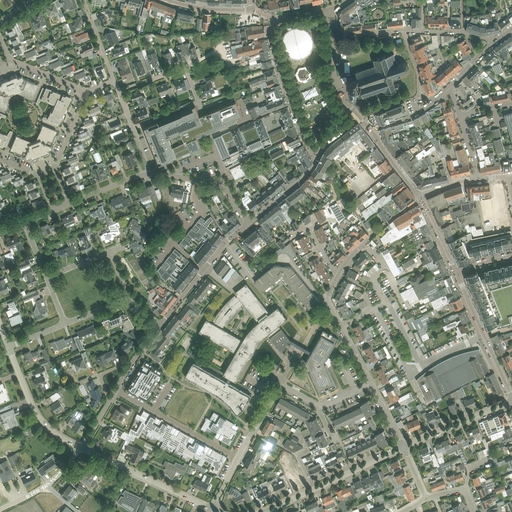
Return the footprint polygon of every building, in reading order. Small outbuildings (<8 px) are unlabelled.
[(60,0),(62,2),(62,3),(64,6),(64,8),(68,7),(69,11),(73,9),(78,7),(74,0),(72,0),(71,0),(70,0),(60,0)] [(128,0),(127,4),(139,7),(137,12),(136,16),(140,17),(141,13),(144,2),(141,1),(140,0),(128,0)] [(149,0),(145,0),(144,4),(143,7),(141,16),(147,17),(148,11),(146,11),(147,7),(149,8),(151,0),(149,0)] [(160,3),(152,0),(150,8),(153,9),(152,11),(153,12),(152,15),(156,17),(158,11),(157,11),(160,3)] [(267,4),(264,4),(265,10),(270,9),(270,11),(281,9),(279,0),(274,0),(268,1),(269,3),(267,3),(267,4)] [(279,0),(281,9),(281,10),(290,8),(288,0),(289,0),(288,0),(279,0)] [(289,0),(292,8),(300,7),(299,4),(298,0),(289,0)] [(339,12),(341,25),(351,23),(363,20),(370,18),(370,16),(360,19),(358,15),(357,10),(361,8),(361,9),(367,6),(365,3),(363,4),(362,3),(359,5),(356,0),(355,0),(356,0),(339,12)] [(53,4),(45,7),(47,12),(49,16),(57,13),(59,18),(60,18),(64,16),(61,7),(60,6),(59,4),(59,1),(58,1),(59,2),(55,4),(54,1),(52,2),(53,4)] [(158,11),(164,13),(163,16),(165,17),(166,17),(166,14),(165,13),(168,6),(160,3),(157,11),(158,11)] [(168,6),(165,13),(166,14),(166,17),(173,19),(174,17),(176,9),(168,6)] [(97,14),(98,17),(97,17),(100,25),(103,24),(104,25),(105,25),(109,24),(107,18),(106,19),(104,14),(107,14),(106,10),(102,12),(97,14)] [(177,10),(176,15),(176,19),(191,22),(193,14),(177,10)] [(30,19),(32,24),(35,30),(42,28),(42,26),(42,25),(45,24),(41,12),(34,14),(35,17),(30,19)] [(388,22),(388,23),(389,28),(404,27),(403,21),(402,21),(401,13),(396,14),(397,21),(388,22)] [(495,25),(491,26),(493,34),(500,32),(499,27),(498,21),(499,21),(498,16),(498,13),(495,13),(496,17),(494,18),(495,25)] [(430,17),(425,17),(426,23),(429,23),(429,27),(435,27),(435,19),(435,16),(432,16),(432,17),(430,17)] [(468,24),(464,23),(465,28),(466,29),(466,31),(471,32),(475,19),(473,18),(473,17),(472,16),(470,23),(468,23),(468,24)] [(69,27),(66,28),(68,33),(71,32),(75,31),(77,30),(82,28),(80,24),(84,23),(81,17),(76,19),(67,23),(69,27)] [(451,23),(451,28),(459,28),(459,21),(461,21),(461,17),(459,17),(457,17),(451,17),(451,23)] [(511,22),(509,17),(500,24),(501,27),(502,31),(511,24),(511,22)] [(485,19),(485,20),(487,35),(493,34),(491,26),(489,26),(488,18),(485,19)] [(412,19),(412,28),(421,28),(421,19),(417,19),(412,19)] [(351,23),(341,25),(342,34),(376,30),(379,30),(378,24),(364,25),(363,20),(351,23)] [(479,26),(477,34),(482,35),(484,35),(487,35),(485,20),(482,21),(483,26),(479,26)] [(12,25),(13,27),(4,30),(6,35),(9,34),(10,36),(12,35),(13,37),(13,38),(18,35),(20,35),(19,33),(22,33),(20,29),(20,30),(17,21),(11,25),(12,25)] [(264,25),(247,27),(247,30),(245,30),(246,39),(249,39),(266,36),(265,30),(264,26),(264,25)] [(119,29),(112,28),(109,28),(109,31),(110,32),(105,34),(109,45),(119,41),(117,36),(118,35),(119,29)] [(83,30),(79,32),(70,35),(71,38),(73,38),(73,39),(76,39),(77,41),(78,41),(79,42),(82,41),(83,41),(86,40),(85,39),(89,38),(87,32),(84,33),(83,30)] [(13,38),(13,37),(8,39),(10,43),(12,42),(13,45),(15,44),(16,46),(21,44),(23,44),(22,41),(20,41),(18,35),(13,38)] [(177,55),(178,56),(180,61),(185,59),(184,59),(185,59),(184,55),(187,54),(183,44),(183,43),(181,40),(180,37),(180,35),(177,36),(180,44),(176,46),(178,51),(175,52),(177,55)] [(422,83),(430,80),(431,79),(430,76),(436,74),(438,73),(430,50),(439,47),(437,35),(435,35),(435,42),(433,43),(427,45),(427,44),(421,47),(412,50),(415,58),(416,58),(418,62),(423,60),(424,64),(419,66),(421,71),(419,71),(422,79),(421,79),(422,83)] [(441,36),(441,41),(442,46),(448,46),(453,45),(453,44),(456,42),(456,44),(458,43),(461,49),(468,45),(465,39),(463,40),(460,36),(455,38),(453,36),(454,35),(444,35),(441,36)] [(412,43),(410,44),(412,50),(421,47),(419,43),(423,42),(421,36),(411,39),(412,43)] [(236,48),(238,57),(250,54),(269,50),(266,39),(259,40),(254,41),(249,43),(250,44),(236,48)] [(503,41),(502,42),(507,49),(509,47),(511,50),(511,51),(511,45),(507,39),(503,41)] [(113,50),(115,57),(126,53),(124,48),(127,47),(125,41),(119,43),(120,47),(116,48),(113,50)] [(190,42),(183,44),(187,54),(190,53),(191,58),(197,55),(195,51),(195,50),(196,49),(198,48),(197,45),(192,47),(190,42)] [(502,42),(498,45),(506,56),(506,55),(508,53),(505,50),(507,49),(502,42)] [(16,46),(12,48),(13,52),(16,51),(17,54),(19,53),(20,55),(24,54),(26,53),(25,50),(27,49),(24,43),(23,44),(21,44),(16,46)] [(87,43),(82,45),(77,47),(78,50),(82,48),(84,52),(80,54),(82,58),(93,53),(92,50),(93,50),(91,43),(87,45),(87,43)] [(464,60),(460,63),(463,66),(465,66),(465,65),(470,61),(468,59),(471,57),(469,52),(471,51),(468,45),(461,49),(464,55),(462,56),(464,60)] [(506,56),(498,45),(494,48),(503,60),(505,58),(506,59),(507,58),(507,57),(506,55),(506,56)] [(26,53),(24,54),(26,58),(28,57),(29,59),(31,58),(33,61),(37,59),(39,58),(37,55),(36,55),(34,50),(33,47),(27,49),(25,50),(26,53)] [(162,55),(164,59),(166,64),(169,63),(170,64),(174,62),(172,58),(175,57),(172,48),(169,49),(170,52),(162,55)] [(144,57),(142,50),(136,52),(138,58),(136,59),(137,62),(133,63),(135,69),(134,69),(135,72),(136,72),(138,75),(138,76),(141,75),(141,74),(145,72),(140,58),(144,57)] [(146,63),(149,71),(152,70),(151,67),(155,65),(157,69),(161,68),(159,64),(160,64),(157,56),(154,50),(146,53),(148,59),(148,60),(149,62),(146,63)] [(269,50),(250,54),(251,59),(249,59),(250,65),(257,63),(256,58),(261,57),(262,60),(271,58),(269,50)] [(491,52),(484,58),(491,65),(492,65),(492,66),(496,74),(503,70),(499,62),(499,63),(497,59),(498,58),(495,56),(497,55),(496,54),(492,51),(491,52)] [(37,59),(38,63),(41,62),(42,64),(44,63),(45,66),(49,64),(51,63),(50,60),(49,61),(46,55),(45,52),(46,52),(37,55),(39,58),(37,59)] [(356,72),(355,71),(354,72),(356,79),(349,81),(349,79),(347,80),(348,81),(347,81),(348,81),(346,82),(347,83),(348,83),(350,89),(349,90),(349,91),(351,91),(352,92),(353,92),(353,90),(356,89),(357,93),(356,93),(357,94),(358,94),(359,97),(358,98),(359,98),(359,97),(363,96),(363,97),(364,97),(364,96),(368,95),(368,96),(369,96),(369,95),(373,93),(373,95),(374,94),(374,93),(378,92),(378,93),(379,93),(379,92),(383,90),(383,93),(383,94),(384,93),(384,94),(385,94),(385,93),(388,92),(389,93),(389,92),(396,90),(397,90),(396,89),(397,89),(399,88),(400,88),(400,87),(400,86),(401,86),(401,85),(400,85),(400,84),(400,83),(400,84),(398,83),(398,82),(397,82),(397,81),(397,80),(399,79),(400,80),(400,79),(401,77),(401,76),(400,74),(401,74),(402,74),(402,73),(406,72),(407,72),(407,71),(408,69),(409,69),(409,68),(408,68),(407,65),(408,64),(407,64),(404,63),(404,62),(403,62),(403,63),(399,65),(399,64),(398,64),(398,65),(397,65),(394,55),(394,54),(393,53),(393,54),(386,56),(386,55),(385,54),(385,56),(378,58),(377,57),(376,58),(377,59),(374,60),(372,59),(372,60),(373,61),(375,65),(374,65),(374,66),(371,67),(371,66),(370,66),(370,67),(367,68),(367,67),(366,68),(363,69),(362,69),(363,70),(360,71),(359,70),(359,71),(356,72)] [(444,83),(445,84),(449,81),(448,79),(452,75),(453,76),(460,70),(463,67),(464,68),(464,67),(463,66),(460,63),(451,54),(446,56),(450,61),(449,61),(451,63),(450,64),(449,63),(445,67),(445,68),(441,72),(439,74),(438,73),(436,74),(430,76),(431,79),(430,80),(422,83),(422,84),(425,90),(426,90),(428,95),(435,92),(434,90),(437,89),(438,88),(438,87),(438,88),(439,87),(444,83)] [(51,63),(49,64),(51,68),(53,67),(54,69),(57,69),(58,71),(62,70),(62,69),(64,69),(62,65),(61,66),(59,60),(57,57),(58,57),(50,60),(51,63)] [(125,59),(123,60),(118,62),(121,70),(120,71),(123,78),(131,75),(125,59)] [(264,68),(268,67),(273,65),(271,59),(257,63),(250,65),(249,65),(250,68),(261,65),(262,69),(264,68)] [(62,69),(62,70),(63,74),(66,72),(67,75),(69,74),(70,77),(74,75),(76,74),(75,71),(74,71),(71,65),(71,66),(70,63),(71,62),(69,63),(62,65),(64,69),(62,69)] [(98,66),(92,68),(96,76),(98,75),(99,77),(102,77),(103,79),(107,77),(103,68),(104,67),(102,64),(98,66)] [(311,70),(306,66),(299,67),(296,74),(299,80),(305,82),(311,78),(311,70)] [(475,67),(467,76),(472,81),(474,79),(477,83),(479,80),(478,77),(482,72),(487,77),(489,75),(483,70),(480,66),(477,69),(475,67)] [(74,75),(76,79),(78,78),(79,80),(82,79),(83,82),(85,83),(91,81),(89,75),(86,76),(84,71),(82,68),(83,68),(83,67),(75,71),(76,74),(74,75)] [(250,82),(251,86),(267,80),(277,76),(274,68),(264,72),(265,76),(250,82)] [(0,107),(5,110),(6,110),(7,111),(9,106),(7,106),(8,105),(9,102),(7,101),(11,94),(13,93),(15,92),(17,91),(25,94),(24,96),(27,97),(28,97),(27,99),(32,101),(32,99),(38,85),(36,84),(29,81),(27,81),(27,80),(23,79),(22,76),(17,78),(17,76),(13,78),(12,76),(11,77),(9,78),(10,79),(8,80),(7,79),(6,79),(4,80),(4,81),(1,83),(2,84),(0,85),(0,107)] [(173,81),(175,86),(176,89),(181,87),(182,91),(190,88),(187,81),(184,82),(182,76),(176,78),(177,80),(173,81)] [(208,83),(204,84),(200,86),(203,96),(212,93),(213,96),(219,94),(217,90),(214,89),(212,82),(211,82),(211,81),(214,80),(212,76),(210,77),(205,79),(207,82),(208,82),(208,83)] [(467,76),(463,80),(470,87),(473,86),(476,88),(479,85),(477,83),(474,79),(472,81),(467,76)] [(265,90),(275,86),(280,84),(277,77),(260,84),(262,91),(265,90)] [(470,87),(463,80),(458,85),(459,85),(456,87),(456,89),(463,100),(475,92),(479,89),(478,88),(480,85),(479,85),(476,88),(473,86),(470,87)] [(157,87),(158,91),(160,96),(165,94),(165,93),(168,92),(170,98),(175,96),(172,87),(172,88),(169,89),(166,83),(157,87)] [(275,86),(265,90),(266,93),(267,93),(268,99),(269,102),(269,103),(278,100),(277,97),(280,96),(284,95),(283,92),(281,87),(276,89),(275,86)] [(42,88),(36,103),(38,104),(41,100),(45,101),(45,100),(55,104),(50,116),(49,115),(48,118),(43,117),(42,119),(58,126),(59,124),(70,98),(65,95),(64,97),(62,96),(60,100),(58,99),(60,94),(46,88),(45,89),(42,88)] [(104,96),(106,100),(108,107),(112,106),(109,101),(115,98),(111,89),(107,90),(108,93),(106,94),(107,96),(104,97),(104,96)] [(502,90),(499,91),(501,102),(509,101),(508,98),(507,93),(502,94),(502,90)] [(137,99),(139,104),(146,102),(144,96),(142,97),(140,91),(130,94),(132,101),(137,99)] [(493,96),(494,101),(494,104),(501,102),(499,91),(497,91),(498,95),(493,96)] [(463,100),(463,101),(463,102),(465,105),(475,99),(477,98),(478,97),(475,92),(463,100)] [(252,96),(243,99),(244,104),(254,100),(252,96)] [(88,109),(90,113),(92,112),(93,115),(101,112),(100,112),(99,109),(100,109),(97,104),(100,103),(100,101),(102,100),(101,97),(98,98),(98,97),(92,99),(91,102),(92,105),(90,106),(91,108),(88,109)] [(146,102),(139,104),(141,110),(136,111),(139,119),(149,116),(146,107),(149,106),(149,105),(159,102),(158,97),(146,102)] [(248,109),(252,118),(258,116),(269,111),(276,109),(287,104),(285,97),(278,100),(269,103),(267,105),(266,103),(259,106),(255,107),(254,107),(248,109)] [(475,99),(465,105),(468,109),(469,109),(470,109),(472,108),(473,108),(474,108),(478,106),(477,105),(480,103),(477,98),(475,99)] [(445,101),(441,103),(442,108),(444,115),(453,113),(451,107),(447,108),(445,101)] [(146,127),(143,128),(158,165),(159,165),(166,162),(167,162),(172,159),(173,159),(171,156),(174,155),(176,158),(189,153),(190,152),(191,152),(193,156),(193,155),(202,151),(202,152),(203,151),(201,147),(205,146),(205,145),(201,147),(197,138),(207,134),(210,133),(221,128),(238,121),(236,118),(242,116),(239,109),(238,107),(236,102),(206,114),(200,117),(197,111),(196,107),(194,108),(146,127)] [(377,114),(374,116),(378,126),(381,125),(409,115),(404,102),(401,103),(402,105),(386,111),(386,112),(384,113),(384,112),(377,115),(377,114)] [(433,108),(427,111),(428,113),(429,113),(428,111),(430,110),(431,112),(434,112),(434,111),(442,108),(441,103),(433,108)] [(280,110),(282,116),(284,121),(286,124),(282,125),(283,129),(285,128),(295,124),(294,124),(292,118),(293,118),(292,117),(291,113),(290,113),(288,107),(288,106),(287,107),(281,109),(280,110)] [(0,146),(2,147),(3,146),(6,147),(12,132),(10,131),(7,135),(3,134),(3,135),(0,133),(0,118),(0,117),(5,118),(6,115),(0,112),(0,146)] [(83,121),(84,125),(86,125),(88,128),(96,125),(96,124),(95,125),(94,122),(92,116),(93,115),(92,112),(90,113),(86,115),(87,117),(85,118),(85,120),(83,121)] [(417,117),(413,120),(415,124),(416,126),(419,125),(420,124),(429,119),(428,117),(426,112),(425,112),(426,113),(421,115),(422,116),(421,117),(421,116),(420,116),(419,116),(419,117),(419,118),(418,119),(417,117)] [(480,122),(469,125),(471,132),(479,129),(481,129),(483,128),(482,125),(484,124),(483,120),(488,118),(487,115),(479,118),(480,122)] [(116,116),(111,118),(105,121),(107,126),(110,125),(112,130),(115,128),(115,129),(119,128),(119,127),(122,125),(120,120),(118,121),(116,116)] [(239,127),(214,138),(226,166),(272,143),(287,136),(286,135),(288,134),(285,128),(283,129),(269,135),(262,117),(262,118),(255,120),(255,121),(239,127)] [(444,121),(446,127),(456,124),(454,118),(444,121)] [(394,126),(381,129),(383,137),(388,135),(392,134),(404,131),(405,131),(405,130),(408,130),(408,131),(410,130),(409,127),(414,125),(412,121),(403,123),(394,126)] [(359,123),(348,131),(356,144),(360,140),(367,135),(359,123)] [(10,149),(10,150),(21,155),(25,156),(26,159),(31,157),(32,158),(35,157),(36,158),(38,158),(37,157),(39,157),(39,156),(40,155),(41,156),(42,156),(44,155),(44,153),(47,152),(47,150),(51,148),(50,146),(52,142),(51,142),(55,132),(44,128),(44,126),(44,125),(41,124),(39,128),(41,129),(42,130),(42,131),(38,141),(35,142),(33,143),(31,144),(20,139),(20,137),(21,136),(17,134),(15,137),(15,138),(10,149)] [(295,124),(285,128),(288,134),(289,138),(298,134),(295,124)] [(456,124),(446,127),(446,129),(449,128),(450,133),(458,130),(456,124)] [(78,134),(79,138),(81,137),(83,140),(91,137),(90,137),(89,134),(87,128),(88,128),(86,125),(84,125),(80,127),(81,130),(79,131),(80,133),(78,134)] [(479,129),(471,132),(473,139),(481,137),(479,133),(491,129),(490,126),(485,127),(483,128),(481,129),(479,129)] [(498,128),(491,130),(494,142),(495,145),(497,152),(504,150),(498,128)] [(449,133),(449,136),(446,137),(447,140),(460,136),(458,130),(450,133),(449,133)] [(341,137),(331,145),(338,153),(342,157),(350,150),(349,149),(356,144),(348,131),(341,137)] [(388,135),(383,137),(384,144),(401,140),(404,139),(410,137),(407,138),(407,135),(405,136),(404,131),(392,134),(388,135)] [(119,134),(117,132),(110,135),(112,139),(115,137),(118,144),(122,143),(122,142),(127,139),(124,132),(119,134)] [(286,140),(288,144),(287,145),(289,149),(301,143),(299,139),(301,138),(298,134),(289,138),(286,140)] [(367,135),(360,140),(367,150),(363,153),(364,155),(372,149),(374,148),(373,146),(375,145),(367,135)] [(401,140),(384,144),(394,157),(400,152),(400,153),(406,150),(414,145),(415,144),(418,142),(414,136),(411,138),(410,137),(404,139),(401,140)] [(72,146),(74,150),(76,150),(77,153),(85,150),(85,149),(84,150),(83,147),(84,147),(81,141),(83,140),(81,137),(79,138),(75,139),(76,142),(74,143),(75,145),(72,146)] [(436,137),(430,139),(432,142),(434,144),(434,145),(435,146),(440,145),(443,144),(443,143),(440,144),(439,139),(437,140),(436,137)] [(481,137),(473,139),(475,146),(476,146),(476,147),(481,146),(486,144),(490,143),(489,138),(482,140),(481,137)] [(124,156),(125,158),(124,159),(124,160),(124,161),(125,162),(126,161),(128,167),(137,163),(133,154),(136,153),(131,141),(127,142),(131,153),(124,156)] [(400,153),(399,154),(395,157),(401,165),(402,164),(412,157),(412,156),(422,148),(418,142),(415,144),(414,145),(415,146),(406,150),(400,153)] [(481,146),(476,147),(480,159),(484,158),(485,158),(485,157),(482,148),(487,147),(486,144),(481,146)] [(292,162),(293,162),(299,158),(308,154),(303,145),(294,149),(297,154),(290,158),(292,162)] [(324,153),(331,159),(338,153),(331,145),(326,149),(327,149),(324,153)] [(440,145),(435,146),(436,149),(439,158),(440,158),(444,157),(444,156),(440,145)] [(365,158),(362,161),(365,165),(372,159),(372,160),(381,153),(377,147),(370,152),(370,153),(370,154),(365,158)] [(463,148),(457,150),(461,162),(463,166),(459,167),(461,175),(471,173),(468,165),(463,148)] [(283,149),(271,156),(273,160),(286,154),(283,149)] [(430,153),(432,152),(429,149),(426,151),(424,149),(414,156),(414,157),(415,158),(411,161),(410,160),(403,165),(406,169),(424,157),(430,153)] [(489,155),(491,165),(493,173),(501,171),(499,163),(499,161),(498,157),(498,158),(495,158),(493,152),(492,152),(492,149),(488,150),(489,155)] [(67,159),(69,163),(71,162),(72,165),(76,163),(80,162),(80,161),(79,162),(78,159),(76,153),(77,153),(76,150),(74,150),(70,152),(71,155),(69,156),(70,158),(67,159)] [(499,163),(501,171),(510,170),(509,158),(506,159),(504,150),(497,152),(498,158),(498,157),(499,161),(499,163)] [(430,153),(424,157),(429,168),(432,185),(446,182),(445,175),(443,175),(438,177),(436,178),(433,164),(429,156),(431,155),(431,154),(433,153),(432,152),(430,153)] [(111,162),(108,163),(110,168),(110,169),(111,170),(113,173),(118,171),(117,169),(123,166),(118,153),(114,155),(116,160),(111,162)] [(324,153),(316,168),(323,173),(325,171),(326,171),(326,170),(333,160),(331,159),(324,153)] [(381,153),(372,160),(373,161),(374,160),(376,162),(375,163),(376,164),(385,158),(381,153)] [(308,154),(299,158),(303,164),(299,166),(303,173),(313,162),(308,154)] [(485,158),(484,158),(485,160),(487,174),(493,173),(491,165),(489,155),(485,157),(485,158)] [(424,157),(406,169),(411,177),(418,171),(424,168),(425,169),(424,170),(429,168),(424,157)] [(355,159),(346,165),(352,172),(360,165),(355,159)] [(385,159),(381,162),(372,169),(374,172),(379,169),(381,171),(382,170),(384,173),(392,167),(385,159)] [(452,159),(448,160),(452,178),(461,175),(459,167),(457,160),(452,161),(452,159)] [(487,174),(485,160),(478,161),(479,165),(481,166),(481,167),(480,167),(481,175),(487,174)] [(442,161),(438,163),(443,175),(445,175),(446,182),(449,182),(447,174),(442,161)] [(63,176),(68,174),(73,172),(75,171),(76,173),(77,172),(75,166),(77,165),(76,163),(72,165),(71,162),(69,163),(64,165),(66,167),(63,168),(64,170),(62,171),(63,176)] [(92,169),(95,175),(97,180),(103,177),(103,176),(106,175),(106,174),(108,173),(107,168),(104,162),(92,167),(93,169),(92,169)] [(344,162),(341,165),(343,168),(344,168),(350,174),(352,172),(346,165),(346,164),(344,163),(344,162)] [(241,163),(229,169),(235,180),(246,174),(245,171),(246,170),(246,169),(244,166),(243,167),(241,163)] [(311,174),(311,175),(319,180),(324,174),(323,173),(316,168),(311,174)] [(417,175),(412,178),(420,188),(421,188),(422,188),(432,185),(429,168),(424,170),(417,175)] [(0,175),(1,179),(0,179),(0,184),(11,180),(10,177),(11,176),(10,172),(7,173),(6,171),(4,171),(3,169),(0,169),(0,175)] [(293,172),(287,176),(282,169),(279,171),(287,183),(286,180),(288,179),(290,181),(291,183),(297,179),(293,172)] [(68,174),(69,176),(67,177),(68,179),(65,180),(67,184),(72,183),(72,182),(78,180),(80,179),(78,173),(76,174),(76,173),(75,171),(73,172),(68,174)] [(385,185),(388,183),(388,184),(390,183),(393,187),(402,180),(395,171),(391,174),(388,177),(383,182),(385,185)] [(10,177),(11,180),(12,179),(14,185),(15,185),(16,188),(15,188),(23,185),(22,182),(24,181),(28,179),(24,181),(22,177),(20,178),(19,176),(17,177),(16,174),(11,176),(10,177)] [(269,181),(272,184),(278,192),(278,191),(284,187),(283,186),(286,184),(283,180),(282,179),(278,174),(269,181)] [(311,175),(307,179),(313,185),(316,186),(319,183),(323,187),(325,183),(319,180),(311,175)] [(22,182),(23,185),(24,184),(27,190),(32,188),(36,187),(35,182),(32,183),(31,181),(29,182),(28,179),(24,181),(22,182)] [(69,189),(71,193),(80,189),(78,185),(78,183),(83,181),(83,179),(79,181),(78,180),(72,182),(72,183),(73,185),(71,186),(71,188),(69,189)] [(304,183),(317,194),(319,192),(314,187),(313,188),(312,187),(313,185),(307,179),(304,183)] [(376,193),(369,199),(365,193),(356,200),(362,210),(370,204),(388,191),(385,187),(383,188),(381,185),(382,184),(379,181),(371,188),(374,191),(374,190),(376,193)] [(362,212),(366,219),(367,221),(368,219),(378,212),(381,210),(380,209),(383,207),(381,206),(391,199),(407,186),(403,181),(391,190),(392,190),(387,193),(388,195),(386,196),(385,194),(362,212)] [(317,194),(304,183),(301,186),(307,191),(309,189),(310,190),(310,191),(315,196),(319,200),(321,198),(317,194)] [(494,184),(501,228),(511,226),(504,183),(494,184)] [(272,184),(266,189),(272,196),(278,192),(272,184)] [(138,193),(140,198),(141,202),(142,204),(148,202),(161,198),(158,189),(154,191),(152,185),(147,187),(148,190),(138,193)] [(489,185),(473,186),(474,199),(480,198),(491,196),(490,185),(489,185)] [(407,186),(391,199),(393,201),(394,200),(400,208),(407,203),(409,204),(415,200),(412,197),(414,196),(410,190),(407,186)] [(444,192),(450,206),(452,206),(455,205),(461,204),(469,202),(468,200),(468,197),(466,197),(463,190),(462,187),(461,186),(444,192)] [(172,192),(171,196),(174,197),(182,198),(181,201),(187,203),(189,192),(184,191),(184,189),(179,188),(179,189),(176,188),(173,187),(172,192)] [(301,187),(291,194),(296,201),(301,197),(303,199),(307,196),(304,190),(301,187)] [(32,188),(27,190),(25,191),(26,194),(28,193),(30,199),(35,197),(40,195),(38,191),(36,192),(35,190),(33,191),(32,188)] [(266,189),(260,193),(266,201),(272,196),(266,189)] [(245,196),(241,198),(244,206),(245,208),(248,211),(248,210),(250,208),(253,211),(260,205),(255,199),(252,200),(248,196),(251,194),(248,190),(244,192),(245,196)] [(444,192),(427,199),(431,207),(437,204),(440,212),(447,209),(448,210),(449,209),(450,212),(453,211),(452,206),(450,206),(444,192)] [(255,199),(260,205),(260,206),(266,201),(260,193),(254,198),(255,199)] [(217,194),(211,197),(212,197),(213,196),(216,202),(219,201),(220,202),(221,202),(219,199),(217,195),(217,194)] [(287,198),(290,202),(293,205),(296,209),(297,210),(299,208),(299,207),(297,205),(295,202),(296,201),(291,194),(287,198)] [(132,204),(130,197),(125,199),(123,195),(111,200),(112,202),(111,202),(113,208),(121,205),(123,208),(132,204)] [(35,197),(30,199),(29,200),(30,203),(31,202),(34,208),(44,204),(42,200),(39,201),(39,199),(36,200),(35,197)] [(286,198),(278,204),(281,208),(281,209),(281,210),(282,211),(287,219),(289,217),(288,214),(288,210),(289,210),(290,206),(291,205),(289,202),(286,198)] [(86,211),(88,214),(90,213),(91,217),(98,215),(99,218),(98,218),(99,220),(100,219),(101,222),(106,220),(107,224),(108,223),(112,222),(113,221),(112,217),(109,218),(108,214),(109,214),(108,211),(106,212),(107,215),(106,215),(103,209),(105,208),(106,208),(106,207),(106,206),(104,201),(101,202),(100,202),(101,203),(102,205),(99,206),(98,204),(88,207),(89,210),(86,211)] [(469,202),(461,204),(461,208),(462,210),(467,210),(471,209),(478,208),(476,201),(475,201),(469,202)] [(330,202),(328,203),(337,218),(344,213),(341,207),(340,208),(337,202),(331,205),(330,206),(329,203),(330,202)] [(437,204),(431,207),(439,225),(443,223),(445,222),(447,221),(447,220),(450,219),(454,217),(454,219),(465,215),(465,216),(469,214),(468,212),(472,211),(471,209),(462,210),(461,208),(456,211),(453,211),(450,212),(449,209),(448,210),(447,209),(440,212),(437,204)] [(278,205),(273,209),(278,215),(283,222),(287,219),(282,211),(281,210),(281,209),(278,205)] [(400,216),(393,221),(396,225),(397,226),(398,227),(399,229),(411,223),(411,224),(424,217),(423,214),(419,205),(409,210),(400,216)] [(381,210),(378,212),(385,221),(390,218),(387,214),(383,207),(380,209),(381,210)] [(273,209),(268,212),(273,218),(278,225),(283,222),(278,215),(273,209)] [(355,210),(347,217),(349,220),(354,215),(356,219),(358,223),(361,221),(355,210)] [(0,212),(0,211),(0,218),(1,222),(15,216),(14,213),(11,214),(10,213),(3,216),(3,215),(2,215),(0,212)] [(227,212),(225,214),(237,228),(241,225),(236,219),(237,218),(233,213),(230,216),(227,212)] [(268,212),(263,217),(271,227),(276,223),(272,219),(273,218),(268,212)] [(61,223),(63,227),(64,231),(67,230),(65,225),(78,220),(79,220),(80,221),(82,221),(79,213),(75,215),(76,216),(73,217),(72,214),(68,215),(68,216),(62,219),(64,221),(61,223)] [(237,228),(225,214),(223,215),(225,218),(223,220),(233,232),(237,228)] [(308,215),(303,220),(305,224),(311,221),(308,215)] [(442,228),(448,242),(454,239),(452,236),(451,236),(450,234),(453,233),(451,228),(457,226),(458,228),(468,224),(465,216),(465,215),(454,219),(456,222),(442,228)] [(199,219),(197,222),(202,226),(221,242),(225,237),(221,234),(222,233),(222,234),(223,234),(219,228),(214,233),(207,227),(213,220),(211,216),(207,219),(206,221),(204,223),(199,219)] [(263,217),(258,220),(261,224),(265,229),(267,231),(268,229),(271,227),(263,217)] [(382,237),(380,238),(382,241),(388,238),(390,241),(391,243),(408,233),(412,231),(427,223),(427,222),(424,217),(411,224),(411,223),(399,229),(398,227),(397,226),(390,229),(382,237)] [(128,228),(131,229),(130,231),(134,233),(132,238),(141,241),(144,233),(139,231),(141,226),(137,225),(139,221),(133,218),(131,222),(130,222),(128,228)] [(366,219),(362,221),(366,228),(372,225),(368,219),(367,221),(366,219)] [(219,226),(223,230),(227,237),(233,232),(223,220),(221,222),(222,224),(220,225),(219,226)] [(102,235),(100,236),(102,240),(104,239),(106,242),(114,238),(113,237),(120,233),(118,227),(120,226),(118,222),(113,224),(112,222),(108,223),(109,226),(108,226),(110,232),(107,233),(106,232),(102,234),(102,235)] [(200,228),(198,231),(203,236),(203,235),(206,232),(209,235),(212,237),(209,240),(217,247),(221,242),(202,226),(197,222),(195,224),(200,228)] [(290,224),(293,229),(294,231),(299,228),(296,223),(295,224),(294,222),(290,224)] [(44,235),(49,233),(50,232),(50,231),(55,228),(57,233),(60,232),(56,223),(53,224),(48,227),(47,224),(41,227),(44,235)] [(415,236),(411,238),(414,243),(415,242),(417,241),(429,235),(432,233),(427,223),(412,231),(414,234),(415,236)] [(360,231),(359,232),(365,238),(369,234),(365,231),(363,229),(362,229),(357,224),(355,226),(360,231)] [(475,225),(469,226),(473,236),(484,234),(482,228),(476,229),(475,225)] [(322,226),(315,230),(318,237),(327,232),(326,230),(324,231),(322,226)] [(353,226),(349,229),(361,241),(365,238),(359,232),(353,226)] [(245,239),(240,244),(243,248),(244,247),(252,257),(256,253),(253,249),(261,243),(259,241),(263,238),(264,240),(267,244),(274,239),(268,232),(266,233),(264,231),(261,227),(257,230),(245,239)] [(190,231),(197,237),(199,234),(196,232),(192,228),(190,231)] [(79,247),(80,248),(82,253),(92,248),(89,242),(89,243),(87,237),(90,236),(88,231),(87,229),(84,230),(86,235),(79,238),(82,245),(79,247)] [(361,241),(349,229),(347,231),(351,235),(350,236),(358,245),(361,241)] [(472,239),(473,246),(475,256),(474,256),(475,257),(482,256),(482,255),(489,254),(489,253),(497,252),(496,251),(504,250),(504,249),(510,248),(511,248),(511,247),(511,236),(511,235),(511,230),(472,238),(472,239)] [(196,238),(197,237),(190,231),(188,234),(192,237),(192,238),(194,239),(194,240),(196,238)] [(199,234),(197,237),(196,238),(199,240),(202,237),(208,242),(205,245),(213,251),(217,247),(209,240),(206,238),(203,235),(203,236),(198,231),(196,232),(199,234)] [(327,232),(318,237),(322,243),(328,239),(330,242),(334,240),(333,238),(331,239),(329,236),(327,237),(326,234),(328,233),(327,232)] [(448,242),(450,248),(452,252),(454,256),(456,260),(455,260),(456,261),(458,265),(458,266),(459,266),(465,263),(466,263),(470,261),(471,260),(470,260),(470,258),(469,257),(470,257),(474,256),(475,256),(473,246),(472,239),(472,238),(471,233),(454,239),(448,242)] [(300,236),(297,238),(300,244),(308,239),(307,237),(306,237),(305,235),(301,238),(300,236)] [(341,238),(340,238),(346,245),(345,246),(351,251),(354,248),(342,235),(341,237),(341,238)] [(342,235),(354,248),(358,245),(350,236),(348,238),(345,235),(343,236),(342,235)] [(417,241),(415,242),(416,243),(418,242),(420,245),(424,242),(424,243),(432,239),(429,235),(417,241)] [(7,242),(9,247),(9,248),(12,254),(14,253),(11,247),(14,246),(14,247),(16,246),(18,250),(23,248),(21,244),(18,236),(14,238),(14,239),(7,242)] [(58,252),(57,250),(53,252),(55,256),(59,255),(60,255),(61,257),(65,256),(64,255),(67,253),(69,256),(73,254),(76,253),(75,250),(78,249),(78,251),(79,250),(74,241),(75,241),(74,237),(66,240),(69,247),(64,249),(58,252)] [(184,238),(182,240),(187,244),(187,245),(189,246),(192,243),(191,243),(189,242),(189,241),(189,242),(184,238)] [(300,244),(302,247),(302,248),(309,243),(308,242),(310,241),(308,239),(300,244)] [(426,246),(421,248),(423,251),(430,247),(435,245),(432,239),(424,243),(426,246)] [(280,248),(281,250),(286,246),(280,240),(276,243),(280,248)] [(298,254),(291,242),(286,246),(281,250),(280,248),(273,253),(276,257),(280,254),(281,254),(282,254),(283,253),(284,253),(285,254),(287,254),(288,255),(289,256),(290,258),(292,257),(293,258),(298,254)] [(204,243),(200,248),(210,256),(209,256),(210,256),(213,251),(205,245),(204,243)] [(302,247),(299,249),(301,253),(304,251),(305,253),(308,252),(307,250),(313,247),(311,245),(310,245),(309,243),(302,248),(302,247)] [(437,245),(422,253),(427,263),(442,256),(437,245)] [(381,252),(383,255),(390,252),(394,249),(393,246),(388,249),(386,250),(381,252)] [(210,256),(200,248),(196,252),(206,260),(209,256),(210,256)] [(173,252),(178,256),(177,256),(178,256),(180,257),(179,258),(180,258),(182,255),(175,249),(173,252)] [(341,251),(336,255),(337,255),(335,256),(341,261),(346,256),(341,251)] [(11,252),(4,255),(9,266),(13,265),(12,264),(15,263),(11,252)] [(206,260),(196,252),(192,257),(202,265),(206,260)] [(332,254),(329,256),(331,259),(329,260),(335,266),(341,261),(335,256),(337,255),(336,255),(334,252),(332,253),(332,254)] [(361,255),(359,258),(364,263),(368,259),(369,260),(371,258),(367,253),(364,255),(362,252),(360,254),(361,255)] [(3,264),(1,265),(3,269),(9,266),(4,255),(6,261),(3,262),(3,264)] [(169,256),(167,258),(174,264),(175,264),(177,261),(176,262),(174,260),(169,256)] [(224,256),(221,260),(222,260),(214,270),(222,276),(230,267),(231,268),(233,266),(224,256)] [(431,269),(432,269),(445,263),(443,257),(435,260),(436,263),(434,264),(431,265),(430,267),(431,269)] [(165,261),(170,265),(172,267),(174,264),(167,258),(165,261)] [(318,260),(316,258),(309,261),(310,263),(309,264),(311,269),(314,268),(314,269),(323,264),(322,261),(321,262),(319,259),(318,260)] [(355,259),(354,261),(356,263),(360,267),(362,265),(364,263),(359,258),(356,260),(355,259)] [(413,258),(403,263),(405,269),(416,263),(413,258)] [(189,260),(186,265),(195,273),(199,268),(189,260)] [(23,272),(24,276),(23,276),(23,277),(23,278),(23,279),(24,280),(25,280),(26,281),(28,285),(36,282),(34,277),(33,278),(31,273),(32,272),(31,268),(30,268),(29,265),(28,261),(25,262),(24,261),(13,265),(14,267),(13,267),(16,273),(19,271),(20,270),(22,272),(23,272)] [(445,263),(432,269),(433,272),(439,270),(441,273),(448,269),(445,263)] [(478,274),(500,329),(507,326),(511,324),(511,263),(509,265),(509,264),(503,266),(497,268),(497,267),(491,269),(490,269),(484,271),(484,272),(478,274)] [(145,264),(141,267),(146,273),(149,271),(145,264)] [(182,269),(175,264),(174,264),(172,267),(170,265),(169,266),(174,271),(177,268),(182,272),(179,275),(180,276),(180,275),(188,282),(192,277),(182,269)] [(314,276),(325,270),(324,267),(325,266),(323,264),(314,269),(316,271),(311,274),(312,277),(314,276)] [(396,264),(389,267),(393,273),(399,270),(397,266),(396,264)] [(162,265),(160,268),(164,272),(165,271),(184,287),(188,282),(180,275),(180,276),(177,279),(172,274),(174,271),(169,266),(167,269),(162,265)] [(186,265),(182,269),(192,277),(195,273),(186,265)] [(259,278),(255,281),(254,282),(263,292),(280,278),(283,278),(310,310),(316,305),(316,304),(319,301),(312,292),(307,296),(307,295),(311,291),(304,282),(299,286),(299,285),(303,282),(296,273),(291,277),(291,276),(295,272),(291,267),(286,266),(285,267),(284,267),(284,268),(282,268),(282,267),(280,267),(280,266),(275,265),(270,269),(273,274),(272,275),(269,270),(260,277),(264,282),(263,283),(259,278)] [(232,267),(222,279),(226,283),(231,277),(235,279),(240,275),(236,270),(232,267)] [(164,272),(160,268),(158,270),(162,278),(166,281),(169,277),(175,282),(172,285),(180,292),(184,287),(165,271),(164,272)] [(347,278),(352,280),(358,284),(359,282),(354,279),(357,274),(353,271),(349,269),(347,274),(346,277),(347,277),(347,278)] [(441,273),(427,279),(430,284),(451,275),(448,269),(441,273)] [(325,270),(314,276),(315,278),(319,277),(320,280),(329,275),(328,272),(327,272),(325,270)] [(466,276),(465,277),(467,282),(467,283),(469,287),(468,287),(470,291),(473,298),(475,302),(477,306),(478,310),(480,314),(482,318),(481,318),(484,324),(485,324),(487,329),(490,328),(492,333),(501,329),(500,329),(478,274),(477,272),(476,272),(472,274),(472,273),(472,274),(466,276)] [(329,275),(320,280),(323,284),(322,285),(321,284),(320,284),(321,286),(322,286),(323,287),(328,284),(327,282),(331,280),(329,277),(331,277),(329,275)] [(404,291),(400,293),(404,301),(408,299),(410,304),(415,301),(422,298),(454,282),(451,275),(430,284),(427,279),(421,282),(413,286),(404,291)] [(410,280),(413,286),(421,282),(418,275),(410,280)] [(207,278),(202,283),(210,289),(211,290),(213,288),(212,287),(214,284),(207,278)] [(341,285),(342,285),(349,289),(352,290),(355,284),(350,282),(345,279),(344,282),(342,282),(341,285)] [(454,282),(422,298),(425,304),(457,289),(454,282)] [(202,283),(198,289),(205,295),(206,296),(208,293),(207,292),(210,289),(202,283)] [(270,337),(282,352),(288,341),(289,339),(279,325),(287,318),(278,306),(270,313),(246,283),(235,292),(238,296),(236,297),(235,295),(233,297),(229,300),(226,303),(223,306),(220,310),(218,313),(215,317),(213,321),(215,322),(214,323),(206,319),(199,332),(236,353),(223,374),(236,382),(257,346),(259,343),(261,340),(264,337),(266,335),(268,334),(270,337)] [(338,290),(339,291),(346,295),(349,289),(342,285),(341,288),(339,287),(338,290)] [(161,286),(157,290),(157,291),(164,297),(167,300),(172,304),(177,298),(169,291),(169,292),(165,289),(165,290),(161,286)] [(194,291),(192,294),(198,299),(202,302),(204,299),(203,298),(205,295),(198,289),(195,292),(194,291)] [(457,289),(425,304),(425,305),(434,300),(436,305),(455,297),(459,295),(457,289)] [(30,293),(22,296),(24,301),(34,297),(37,296),(36,292),(35,290),(30,292),(30,293)] [(192,294),(187,299),(190,302),(195,306),(198,303),(196,301),(198,299),(192,294)] [(41,313),(35,315),(37,320),(48,315),(46,311),(48,311),(45,304),(43,298),(40,299),(39,295),(37,296),(34,297),(38,307),(41,313)] [(160,296),(158,298),(169,308),(172,304),(167,300),(164,297),(163,299),(160,296)] [(169,308),(158,298),(155,302),(159,306),(166,311),(169,308)] [(344,299),(335,298),(339,306),(338,307),(346,303),(344,299)] [(460,298),(442,306),(443,308),(449,306),(451,312),(463,306),(460,298)] [(13,301),(12,302),(8,303),(9,307),(8,308),(9,310),(7,311),(9,318),(12,325),(16,323),(16,322),(22,320),(19,314),(17,308),(16,308),(15,305),(13,301)] [(346,303),(338,307),(339,310),(341,309),(342,312),(351,307),(348,301),(346,303)] [(195,306),(190,302),(188,304),(199,314),(202,311),(195,306)] [(182,311),(188,316),(190,317),(193,315),(191,313),(193,310),(187,305),(182,311)] [(166,311),(159,306),(156,309),(155,308),(153,311),(158,316),(161,313),(163,315),(166,311)] [(351,307),(342,312),(343,315),(342,315),(344,318),(354,313),(351,307)] [(466,309),(444,318),(446,322),(456,318),(456,317),(459,315),(460,317),(468,314),(466,309)] [(182,311),(178,316),(183,320),(183,321),(185,323),(188,320),(186,319),(188,316),(182,311)] [(411,311),(404,315),(408,322),(408,323),(415,319),(411,311)] [(415,319),(408,323),(413,332),(424,326),(432,323),(427,313),(422,316),(418,318),(415,319)] [(104,326),(106,325),(107,325),(108,328),(122,323),(124,327),(123,329),(122,329),(124,332),(134,327),(127,316),(126,317),(124,316),(123,314),(112,318),(112,319),(109,320),(109,319),(108,319),(107,318),(103,320),(103,321),(100,322),(102,326),(103,325),(104,326)] [(176,314),(171,320),(178,326),(179,327),(182,324),(181,323),(183,321),(183,320),(178,316),(176,314)] [(446,325),(448,329),(470,319),(468,314),(460,317),(461,320),(457,322),(456,320),(446,325)] [(171,320),(166,326),(174,332),(175,333),(177,330),(176,329),(178,326),(171,320)] [(358,323),(355,324),(356,326),(353,327),(356,334),(362,331),(360,326),(358,323)] [(458,334),(451,338),(452,341),(467,334),(465,331),(468,329),(466,325),(465,325),(464,323),(456,327),(458,330),(456,330),(458,334)] [(77,335),(77,336),(73,337),(79,351),(84,349),(80,340),(89,336),(95,333),(98,338),(103,336),(101,330),(96,332),(93,325),(86,328),(86,329),(77,333),(77,335)] [(164,334),(171,338),(173,336),(172,335),(174,332),(166,326),(162,332),(164,334)] [(123,352),(125,351),(126,352),(129,349),(128,348),(134,342),(131,339),(133,337),(134,338),(137,334),(136,333),(137,332),(134,328),(123,333),(129,338),(124,344),(122,343),(121,345),(121,346),(120,347),(121,348),(120,349),(120,351),(121,352),(123,352)] [(362,331),(356,334),(360,340),(363,338),(364,340),(371,336),(367,328),(362,331)] [(324,363),(324,361),(325,359),(326,360),(331,352),(329,351),(332,346),(334,347),(338,339),(332,335),(333,334),(330,333),(330,334),(323,330),(318,339),(320,340),(317,344),(316,343),(311,351),(289,339),(288,341),(310,354),(307,359),(309,360),(307,361),(308,363),(307,364),(309,369),(311,368),(312,371),(310,372),(314,380),(316,379),(318,384),(316,385),(320,394),(327,391),(328,392),(330,391),(329,390),(336,386),(332,378),(330,379),(328,374),(330,373),(326,364),(324,365),(324,363)] [(423,341),(418,330),(413,332),(418,344),(423,341)] [(497,334),(490,337),(493,342),(502,338),(510,336),(511,335),(511,332),(504,334),(503,334),(502,334),(498,336),(497,334)] [(164,334),(160,339),(166,344),(168,346),(170,343),(168,341),(171,338),(164,334)] [(502,338),(493,342),(496,349),(503,346),(503,345),(508,344),(506,341),(511,339),(511,335),(510,336),(502,338)] [(50,343),(51,348),(52,347),(54,351),(58,350),(58,351),(63,349),(63,348),(67,346),(64,338),(55,342),(55,341),(50,343)] [(160,339),(155,345),(162,350),(163,351),(166,349),(164,347),(166,344),(160,339)] [(364,349),(368,355),(374,352),(369,344),(375,342),(373,339),(368,341),(369,344),(367,345),(368,347),(364,349)] [(155,345),(151,351),(158,356),(159,357),(161,354),(159,353),(162,350),(155,345)] [(503,346),(496,349),(499,355),(509,351),(509,353),(511,352),(511,345),(505,349),(503,345),(503,346)] [(45,359),(39,362),(41,366),(51,362),(45,348),(41,349),(44,356),(43,356),(45,359)] [(419,377),(416,380),(417,382),(418,382),(427,402),(435,398),(438,397),(490,371),(479,349),(476,349),(472,350),(469,351),(465,352),(462,353),(459,354),(455,355),(452,356),(449,358),(446,359),(442,361),(439,363),(436,365),(433,366),(430,368),(427,370),(424,373),(422,375),(419,377)] [(26,362),(31,360),(33,359),(32,359),(37,357),(41,356),(38,350),(35,352),(30,354),(29,351),(23,354),(26,362)] [(104,354),(97,357),(94,358),(96,363),(99,361),(100,365),(107,362),(107,361),(116,357),(113,350),(104,354)] [(158,356),(151,351),(149,354),(155,359),(158,356)] [(374,352),(368,355),(371,361),(374,360),(375,362),(378,360),(374,352)] [(502,356),(504,361),(508,360),(509,360),(510,361),(511,359),(511,356),(511,357),(509,353),(502,356)] [(71,362),(73,369),(75,373),(87,368),(82,357),(71,362)] [(375,368),(378,376),(384,373),(383,369),(386,368),(384,366),(388,364),(386,359),(380,362),(382,365),(375,368)] [(130,386),(127,391),(145,402),(148,397),(146,396),(148,394),(150,394),(159,379),(157,378),(159,376),(160,377),(163,372),(145,361),(142,366),(144,367),(142,369),(140,369),(138,373),(139,374),(138,377),(136,376),(131,384),(133,385),(131,387),(130,386)] [(193,363),(186,375),(186,376),(186,375),(189,377),(188,378),(218,396),(219,394),(220,395),(219,396),(229,405),(235,412),(236,411),(238,413),(238,414),(243,410),(242,408),(245,406),(247,401),(248,402),(251,396),(250,396),(248,395),(249,393),(196,363),(195,365),(193,363)] [(486,376),(487,379),(484,381),(488,388),(491,387),(495,396),(503,393),(502,389),(494,372),(486,376)] [(384,373),(378,376),(382,383),(385,381),(386,383),(389,382),(390,384),(392,383),(399,379),(397,375),(388,380),(384,373)] [(43,376),(38,378),(34,380),(36,386),(37,385),(39,391),(46,388),(44,384),(46,383),(43,376)] [(89,381),(85,382),(87,387),(93,400),(90,404),(95,407),(100,399),(99,396),(101,395),(98,388),(97,388),(93,379),(89,381)] [(0,384),(0,403),(5,401),(5,402),(6,401),(9,400),(6,393),(5,393),(4,388),(2,383),(0,384)] [(394,388),(387,391),(390,397),(397,393),(400,391),(397,386),(394,388)] [(453,392),(450,393),(451,396),(454,395),(456,400),(460,398),(457,390),(456,390),(453,392)] [(57,392),(54,394),(50,396),(53,401),(54,403),(50,406),(55,413),(63,408),(58,401),(62,399),(60,397),(57,392)] [(397,393),(390,397),(392,402),(397,400),(400,398),(397,393)] [(280,398),(276,406),(282,409),(286,400),(283,398),(284,397),(281,395),(279,397),(280,398)] [(467,398),(463,400),(468,409),(477,405),(474,398),(468,400),(467,398)] [(448,405),(450,409),(452,414),(461,410),(459,406),(457,407),(454,399),(451,401),(452,404),(448,405)] [(286,400),(282,409),(287,412),(293,402),(291,401),(290,402),(286,400)] [(361,404),(361,405),(364,410),(371,407),(370,405),(372,404),(370,400),(361,404)] [(293,402),(287,412),(293,415),(298,407),(294,405),(295,403),(293,402)] [(360,408),(356,409),(360,418),(366,415),(364,410),(361,405),(359,406),(360,408)] [(400,406),(396,408),(399,416),(400,415),(402,418),(411,414),(411,413),(409,410),(407,407),(406,408),(404,405),(402,407),(401,405),(401,406),(400,406)] [(117,408),(112,416),(123,422),(126,418),(127,419),(132,411),(123,406),(120,410),(117,408)] [(298,407),(293,415),(299,418),(305,408),(302,407),(301,409),(298,407)] [(371,407),(364,410),(366,415),(366,416),(376,412),(374,408),(372,409),(371,407)] [(305,408),(299,418),(305,421),(306,418),(309,414),(309,413),(306,411),(307,409),(305,408)] [(6,420),(9,428),(16,425),(13,417),(12,415),(14,413),(12,409),(0,413),(0,414),(3,421),(6,420)] [(352,409),(349,410),(354,421),(360,418),(356,409),(352,411),(352,409)] [(423,410),(420,411),(424,418),(427,416),(429,422),(430,422),(433,421),(434,424),(441,421),(438,414),(435,416),(434,413),(430,415),(430,413),(427,414),(427,413),(425,409),(423,410)] [(69,416),(69,418),(66,422),(69,424),(69,423),(74,426),(73,428),(79,432),(84,425),(78,421),(76,419),(78,416),(79,416),(81,413),(77,410),(75,413),(73,413),(70,415),(69,416)] [(348,413),(344,415),(348,424),(350,426),(352,425),(351,422),(354,421),(349,410),(347,411),(348,413)] [(144,429),(152,415),(144,411),(141,416),(137,414),(135,419),(139,421),(139,420),(142,422),(136,431),(131,428),(129,433),(139,438),(144,429)] [(233,424),(214,412),(211,416),(214,418),(212,422),(224,429),(224,428),(226,425),(231,428),(233,424)] [(482,421),(480,422),(483,428),(485,427),(487,435),(504,427),(510,425),(509,423),(504,425),(503,424),(509,422),(505,413),(482,421)] [(306,418),(305,421),(308,428),(310,427),(319,423),(316,418),(314,419),(312,416),(309,414),(306,418)] [(152,415),(144,429),(148,432),(146,435),(150,437),(157,425),(153,423),(156,418),(152,415)] [(340,415),(338,416),(342,426),(348,424),(344,415),(341,416),(340,415)] [(336,418),(333,420),(337,429),(342,426),(338,416),(336,417),(336,418)] [(268,420),(265,426),(273,430),(276,425),(282,428),(285,423),(275,418),(273,422),(268,420)] [(418,418),(412,421),(416,428),(421,426),(418,418)] [(221,434),(224,429),(212,422),(207,419),(201,429),(205,432),(207,428),(211,430),(212,429),(221,434)] [(412,421),(409,423),(404,425),(406,430),(409,428),(410,431),(416,428),(412,421)] [(163,422),(160,427),(157,425),(150,437),(154,439),(155,438),(159,440),(161,437),(168,425),(163,422)] [(321,428),(319,423),(310,427),(308,428),(310,433),(311,436),(317,433),(316,431),(321,428)] [(168,425),(161,437),(165,439),(159,449),(164,452),(167,446),(173,434),(170,432),(173,427),(168,425)] [(226,425),(224,428),(224,429),(221,434),(218,439),(229,445),(237,431),(226,425)] [(267,435),(265,439),(273,443),(276,445),(278,441),(270,436),(273,430),(265,426),(261,432),(267,435)] [(478,427),(473,429),(477,440),(477,441),(480,439),(483,438),(478,427)] [(505,429),(490,435),(492,440),(501,437),(511,432),(510,427),(505,429)] [(107,441),(108,439),(109,439),(110,439),(110,438),(112,439),(116,433),(118,435),(120,432),(114,429),(112,432),(108,429),(107,430),(105,429),(102,434),(104,435),(104,436),(104,437),(105,437),(104,439),(107,441)] [(467,432),(468,436),(469,439),(470,438),(471,442),(474,441),(477,440),(473,429),(467,432)] [(375,435),(376,436),(378,441),(385,438),(384,436),(386,434),(384,430),(375,435)] [(173,434),(167,446),(171,448),(173,445),(177,447),(184,434),(180,431),(177,436),(173,434)] [(511,431),(511,432),(501,437),(502,439),(503,442),(506,441),(510,439),(511,438),(511,431)] [(317,433),(311,436),(313,440),(316,439),(318,442),(326,438),(323,433),(318,436),(317,433)] [(455,436),(457,441),(460,447),(463,446),(463,445),(465,444),(466,445),(467,445),(469,444),(467,439),(465,440),(462,433),(455,436)] [(184,434),(177,447),(175,451),(183,455),(190,444),(187,442),(190,437),(184,434)] [(376,436),(371,438),(374,447),(379,444),(378,441),(376,436)] [(259,439),(256,444),(267,451),(269,452),(272,448),(270,448),(273,443),(265,439),(262,437),(261,440),(259,439)] [(288,438),(283,446),(294,452),(303,447),(288,438)] [(317,448),(310,451),(312,454),(324,449),(323,446),(328,444),(326,438),(318,442),(319,445),(316,447),(317,448)] [(371,438),(366,441),(370,449),(374,447),(371,438)] [(385,438),(378,441),(379,444),(381,447),(390,443),(388,438),(386,440),(385,438)] [(449,439),(442,441),(445,449),(449,447),(452,452),(457,450),(455,444),(451,446),(449,439)] [(190,444),(183,455),(182,457),(186,459),(188,456),(192,459),(194,455),(201,443),(196,440),(193,446),(190,444)] [(366,441),(361,443),(365,451),(370,449),(366,441)] [(436,444),(438,449),(438,451),(436,452),(438,457),(438,458),(442,456),(444,456),(442,452),(446,450),(445,449),(442,441),(436,444)] [(6,452),(14,449),(12,443),(4,446),(6,452)] [(201,443),(194,455),(201,459),(198,464),(191,461),(189,465),(197,469),(206,453),(203,451),(206,446),(201,443)] [(361,443),(356,445),(360,454),(365,451),(361,443)] [(511,444),(509,446),(506,447),(504,443),(500,445),(501,449),(504,448),(505,451),(509,449),(511,453),(511,454),(511,444)] [(255,450),(253,453),(263,458),(267,451),(256,444),(253,449),(255,450)] [(128,445),(128,446),(126,450),(131,453),(132,452),(134,453),(131,459),(139,463),(145,452),(137,448),(136,448),(128,445)] [(356,445),(351,447),(355,456),(360,454),(356,445)] [(423,457),(422,458),(424,462),(432,459),(434,463),(433,463),(434,467),(437,466),(437,467),(439,466),(434,453),(431,454),(430,454),(430,453),(428,446),(420,450),(423,456),(423,457)] [(351,447),(351,448),(346,450),(350,458),(355,456),(351,447)] [(489,448),(483,450),(486,456),(492,454),(490,449),(489,448)] [(206,453),(197,469),(206,473),(208,470),(202,466),(205,460),(211,464),(210,465),(211,465),(218,452),(213,450),(210,455),(206,453)] [(338,453),(330,457),(334,465),(339,463),(338,460),(345,457),(341,450),(337,452),(338,453)] [(481,450),(476,452),(479,458),(486,456),(483,450),(481,450)] [(218,452),(211,465),(214,467),(212,471),(217,474),(224,463),(220,461),(223,456),(218,452)] [(15,453),(8,457),(11,465),(19,461),(15,453)] [(250,454),(247,459),(255,464),(259,466),(260,463),(261,463),(263,460),(262,460),(263,458),(253,453),(252,455),(250,454)] [(39,468),(37,470),(42,476),(57,465),(55,462),(57,460),(53,454),(47,458),(49,461),(48,462),(39,468)] [(325,454),(320,456),(325,466),(327,465),(329,468),(334,465),(330,457),(328,458),(325,454)] [(454,473),(455,475),(457,481),(464,478),(462,472),(461,472),(461,470),(466,468),(464,465),(468,463),(464,455),(461,456),(464,463),(459,465),(456,466),(457,469),(456,470),(457,472),(454,473)] [(317,463),(314,464),(318,473),(323,470),(322,467),(325,466),(320,456),(315,459),(317,463)] [(243,469),(245,473),(246,476),(249,474),(252,469),(253,469),(255,464),(247,459),(244,465),(246,466),(246,467),(243,469)] [(388,465),(390,469),(391,472),(401,467),(398,460),(388,465)] [(168,462),(166,465),(164,470),(168,472),(167,475),(170,476),(170,478),(173,479),(177,471),(184,475),(189,465),(185,463),(184,465),(176,462),(175,465),(168,462)] [(449,462),(441,465),(443,471),(446,469),(445,467),(451,465),(449,462)] [(8,463),(0,466),(0,476),(3,482),(14,477),(8,463)] [(309,466),(306,467),(308,472),(311,471),(313,475),(318,473),(314,464),(309,467),(309,466)] [(77,475),(81,479),(87,483),(86,484),(91,489),(96,482),(92,478),(98,470),(93,466),(88,473),(82,469),(77,475)] [(27,472),(20,476),(22,481),(23,481),(25,485),(36,480),(33,473),(32,471),(27,473),(27,472)] [(371,479),(375,488),(375,489),(381,486),(379,482),(382,481),(378,471),(377,472),(376,471),(373,473),(373,474),(372,474),(375,480),(372,482),(371,479)] [(288,474),(285,475),(286,476),(288,481),(290,480),(293,485),(301,481),(298,476),(293,478),(290,472),(288,473),(288,474)] [(389,475),(390,478),(392,482),(395,487),(406,482),(405,483),(404,481),(407,479),(405,476),(406,475),(405,472),(404,473),(403,472),(395,476),(394,473),(389,475)] [(281,480),(278,481),(282,490),(287,487),(286,485),(289,484),(284,474),(280,476),(281,480)] [(448,477),(449,479),(451,483),(457,481),(455,475),(448,477)] [(479,476),(477,476),(473,478),(475,485),(480,483),(481,486),(493,481),(491,478),(487,480),(484,477),(483,478),(482,475),(479,476)] [(196,479),(193,486),(205,492),(206,489),(209,490),(210,486),(208,484),(211,478),(207,476),(204,483),(196,479)] [(366,484),(363,485),(364,489),(365,492),(375,488),(371,479),(369,476),(363,478),(366,484)] [(436,479),(436,480),(440,488),(446,485),(443,477),(436,479)] [(273,479),(268,482),(273,491),(275,490),(276,492),(282,490),(278,481),(274,483),(273,479)] [(353,488),(355,493),(357,496),(362,493),(361,490),(364,489),(363,485),(360,480),(354,483),(357,488),(354,489),(353,488)] [(432,481),(431,481),(429,481),(433,490),(440,488),(436,480),(432,481)] [(493,481),(481,486),(482,488),(477,489),(480,496),(489,493),(488,490),(489,487),(495,485),(493,481)] [(265,487),(262,489),(266,497),(271,495),(270,493),(273,491),(268,482),(264,484),(265,487)] [(409,484),(405,486),(404,487),(402,484),(395,487),(396,491),(398,490),(400,495),(406,493),(412,491),(409,484)] [(61,495),(67,500),(69,502),(73,498),(71,496),(70,495),(72,493),(75,490),(70,485),(67,489),(66,491),(64,490),(61,495)] [(78,485),(76,488),(83,494),(85,491),(78,485)] [(257,487),(252,489),(255,494),(257,499),(260,498),(260,500),(266,497),(262,489),(259,490),(257,487)] [(336,492),(338,496),(341,502),(339,502),(343,511),(348,509),(344,501),(346,500),(345,497),(351,493),(353,497),(355,496),(351,487),(349,488),(342,491),(341,490),(336,492)] [(124,494),(123,497),(121,496),(118,501),(122,504),(123,503),(133,508),(132,511),(135,511),(139,504),(136,503),(139,497),(130,493),(131,492),(125,490),(122,494),(124,494)] [(251,500),(249,496),(250,496),(248,491),(241,494),(241,493),(240,493),(239,492),(237,491),(235,490),(233,494),(235,497),(235,498),(237,504),(244,500),(245,503),(251,500)] [(412,491),(406,493),(409,500),(414,498),(412,491)] [(381,506),(378,507),(379,511),(381,511),(386,510),(386,508),(387,508),(388,508),(392,507),(389,500),(385,501),(384,497),(382,493),(377,496),(379,502),(381,506)] [(322,499),(325,505),(330,503),(332,507),(336,505),(331,495),(326,497),(323,498),(323,499),(322,499)] [(496,499),(495,496),(482,501),(483,505),(482,505),(483,508),(484,507),(485,508),(494,504),(493,501),(496,499)] [(145,498),(143,503),(138,511),(147,511),(148,510),(152,511),(152,510),(155,504),(149,501),(150,500),(149,499),(149,500),(145,498)] [(307,506),(309,510),(310,511),(313,510),(313,511),(317,509),(318,511),(324,511),(324,509),(323,509),(322,507),(320,508),(317,501),(307,506)]
